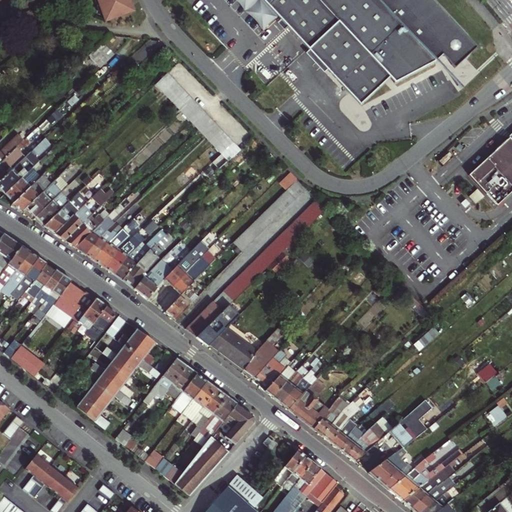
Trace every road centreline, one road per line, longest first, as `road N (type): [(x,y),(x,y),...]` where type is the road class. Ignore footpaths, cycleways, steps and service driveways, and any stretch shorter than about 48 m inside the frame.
road 1 (residential): [(150,0),(266,129),(329,184),(352,188),(384,179),(462,115)]
road 2 (residential): [(276,416),(0,217)]
road 3 (residential): [(396,511),(276,416)]
road 4 (residential): [(0,373),(110,461)]
road 5 (residential): [(189,511),(276,416)]
